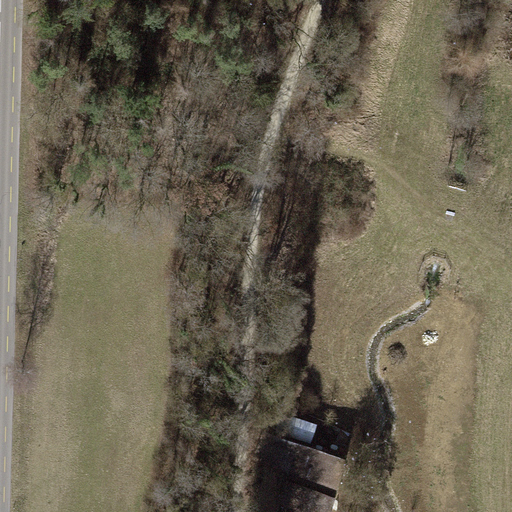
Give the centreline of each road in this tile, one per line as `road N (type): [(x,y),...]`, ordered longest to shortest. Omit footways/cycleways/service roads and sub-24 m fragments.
road 1 (track): [(330,0),(280,122),(234,511)]
road 2 (tertiary): [(0,137),(3,0)]
